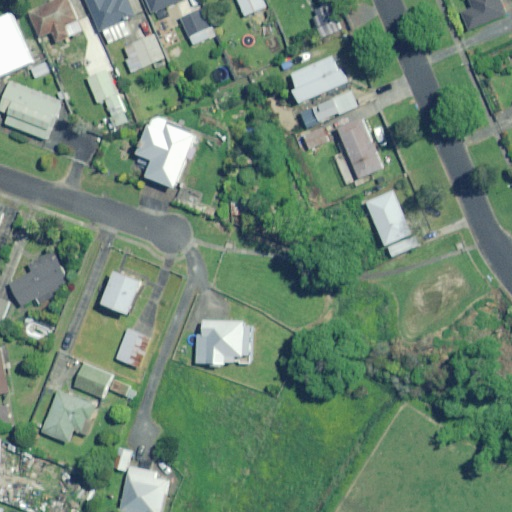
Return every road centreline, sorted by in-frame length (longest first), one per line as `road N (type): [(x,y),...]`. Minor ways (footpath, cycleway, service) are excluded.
road 1 (residential): [(387,0),(507,264)]
road 2 (residential): [(172,234),(0,176)]
